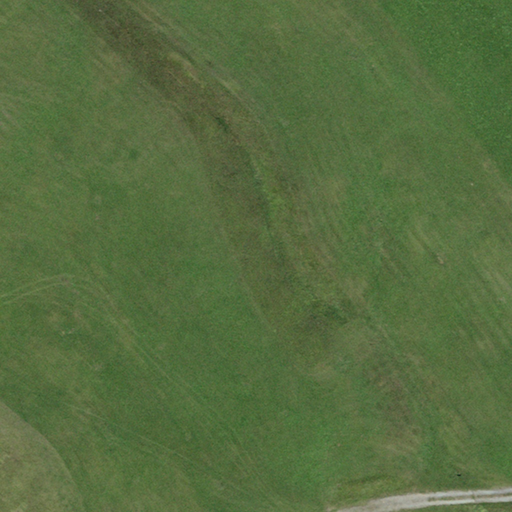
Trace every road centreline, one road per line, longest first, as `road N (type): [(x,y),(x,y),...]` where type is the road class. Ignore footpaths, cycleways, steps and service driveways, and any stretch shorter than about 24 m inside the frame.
road 1 (track): [(0,375),(301,511)]
road 2 (track): [(358,511),(511,494)]
